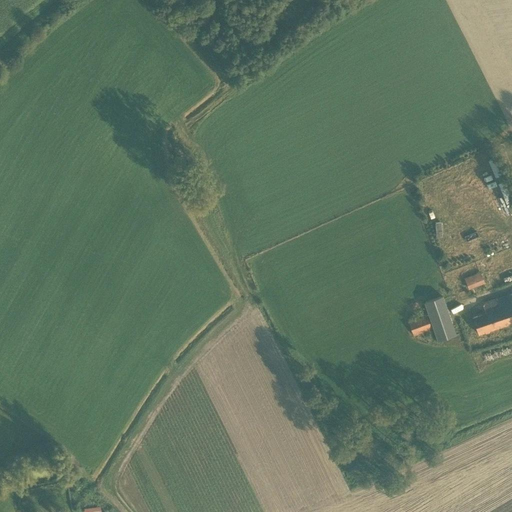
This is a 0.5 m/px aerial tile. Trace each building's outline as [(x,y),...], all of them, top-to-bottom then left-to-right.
[(451,178),(458,174),(461,180),(475,173),(469,160),(447,170),(451,178)] [(487,266),(488,269),(484,271),(489,283),(503,277),(497,265),(493,267),(491,264),(487,266)] [(469,289),(485,283),(480,271),(464,278),(469,289)] [(511,292),(511,293),(483,303),(486,312),(473,317),(478,334),(511,322),(511,292)] [(443,294),(425,300),(439,339),(457,332),(443,294)] [(413,336),(432,329),(427,315),(408,322),(413,336)]
